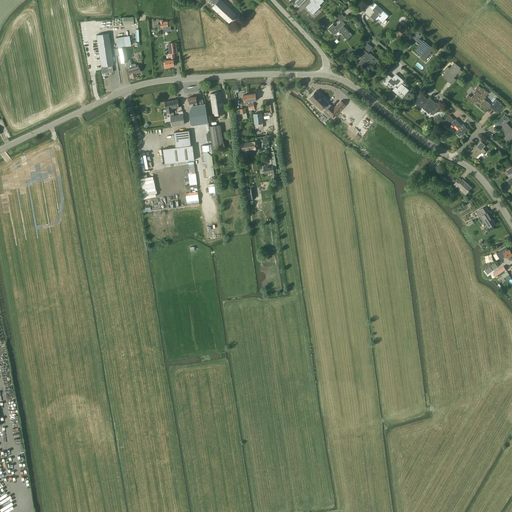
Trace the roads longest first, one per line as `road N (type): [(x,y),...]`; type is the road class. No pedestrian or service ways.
road 1 (tertiary): [(0,149),(153,81),(327,75)]
road 2 (residential): [(479,128),(369,36),(342,0)]
road 3 (tertiary): [(452,158),(327,75)]
